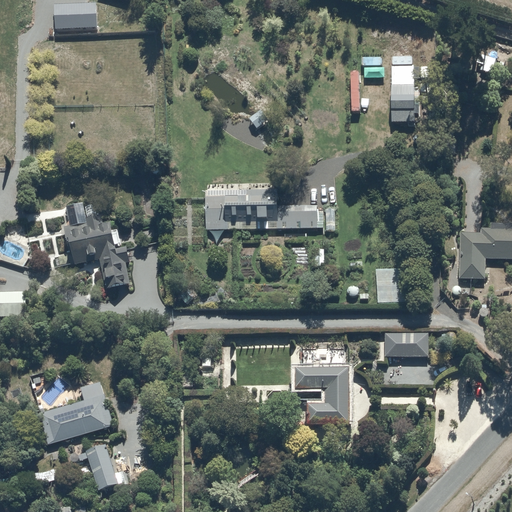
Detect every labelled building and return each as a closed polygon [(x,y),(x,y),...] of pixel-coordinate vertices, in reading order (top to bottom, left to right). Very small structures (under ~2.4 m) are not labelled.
[(251,196),(206,197),(207,230),(227,230),(227,222),(272,222),(272,229),(324,228),(324,212),(317,212),(317,207),(280,207),(280,190),(251,191),(251,196)] [(65,231),(75,265),(98,258),(108,291),(131,284),(125,265),(130,263),(125,247),(119,249),(111,224),(105,226),(102,215),(86,219),(87,224),(65,231)] [(480,231),(461,231),(461,281),(486,281),(485,262),(511,261),(511,226),(480,227),(480,231)] [(326,249),(313,249),(313,267),(326,267),(326,249)] [(383,269),(383,274),(376,274),(376,303),(405,303),(405,298),(408,298),(408,269),(383,269)] [(361,275),(347,275),(347,284),(361,284),(361,275)] [(27,292),(0,291),(0,317),(27,318),(27,292)] [(430,333),(384,333),(384,357),(430,357),(430,333)] [(210,353),(201,353),(202,368),(211,368),(210,353)] [(299,364),(299,368),(294,368),(293,388),(323,389),(323,398),(309,398),(309,403),(323,403),(323,405),(305,405),(305,425),(348,425),(349,369),(344,369),(344,365),(329,365),(329,369),(324,369),(324,365),(299,364)] [(192,373),(180,372),(180,387),(192,387),(192,373)] [(113,427),(100,380),(80,385),(84,401),(44,412),(52,443),(113,427)] [(109,443),(85,451),(99,492),(122,485),(109,443)]
